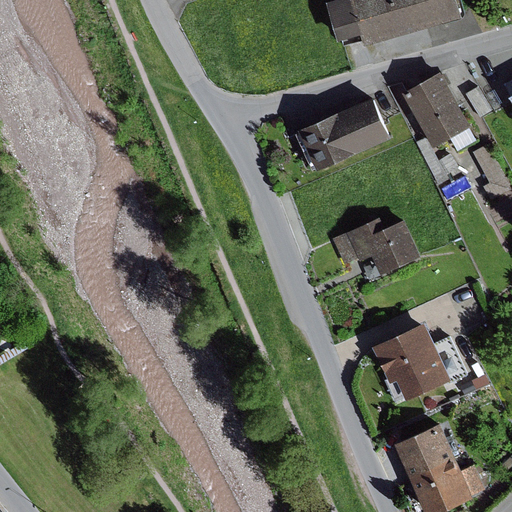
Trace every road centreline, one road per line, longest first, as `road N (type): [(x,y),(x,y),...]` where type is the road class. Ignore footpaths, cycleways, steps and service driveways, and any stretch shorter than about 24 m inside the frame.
road 1 (residential): [(390,511),(225,121)]
road 2 (residential): [(225,121),(511,38)]
road 3 (residential): [(225,121),(153,0)]
